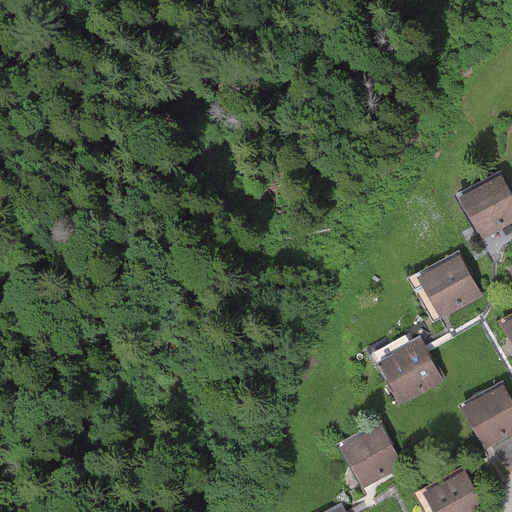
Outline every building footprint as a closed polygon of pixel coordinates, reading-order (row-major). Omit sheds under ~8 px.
[(511,195),(500,175),(459,198),(482,239),(511,222),(511,195)] [(460,255),(417,278),(440,320),(482,296),(460,255)] [(511,318),(500,325),(511,346),(511,318)] [(418,338),(376,362),(401,405),(443,381),(418,338)] [(511,401),(503,385),(461,409),(484,450),(511,433),(511,401)] [(380,424),(339,447),(363,489),(404,465),(380,424)] [(464,470),(422,494),(432,511),(485,511),(488,511),(464,470)]
